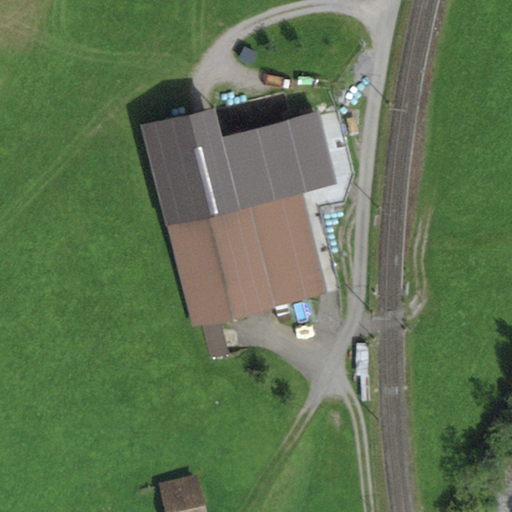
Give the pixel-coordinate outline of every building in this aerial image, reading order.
[(216,109),(154,124),(162,153),(223,138),(216,109)] [(333,179),(317,114),(223,138),(162,153),(202,316),(319,287),(301,213),(295,189),(333,179)] [(345,202),(354,174),(333,179),(295,189),(301,213),(345,202)] [(275,303),(279,321),(291,318),(287,300),(275,303)] [(163,489),(167,511),(199,511),(194,483),(163,489)]
